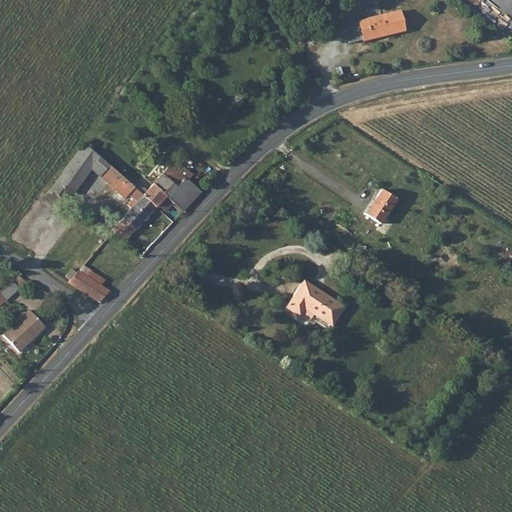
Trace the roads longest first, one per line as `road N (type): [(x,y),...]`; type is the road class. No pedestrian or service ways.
road 1 (tertiary): [(511,66),(370,84),(315,107),(247,161),(98,323)]
road 2 (track): [(511,361),(387,511)]
road 3 (tertiary): [(98,323),(0,429)]
road 4 (unclassified): [(0,251),(98,323)]
